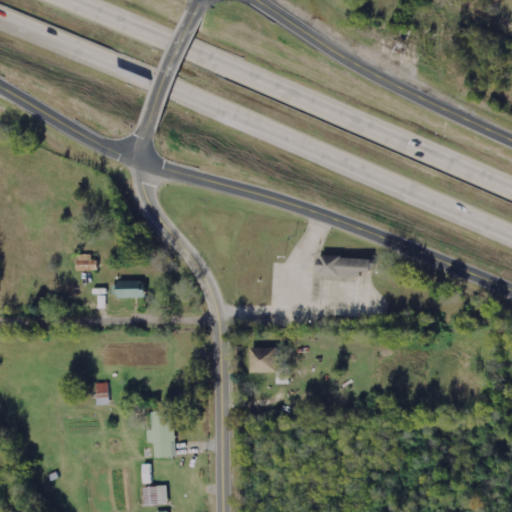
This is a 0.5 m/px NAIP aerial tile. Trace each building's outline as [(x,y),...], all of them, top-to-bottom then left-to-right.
[(100,271),(99,262),(93,262),(93,255),(79,256),(80,272),(100,271)] [(364,262),(364,274),(355,274),(355,279),(315,277),(315,274),(312,274),(313,261),(316,261),(316,258),(337,259),(337,261),(364,262)] [(149,298),(149,284),(115,283),(114,298),(149,298)] [(250,349),(277,349),(277,372),(251,373),(250,349)] [(292,370),(281,369),(280,385),(291,386),(292,370)] [(152,413),(170,412),(173,455),(155,456),(154,443),(148,443),(147,430),(153,430),(152,413)] [(171,505),(170,487),(146,488),(147,507),(171,505)]
